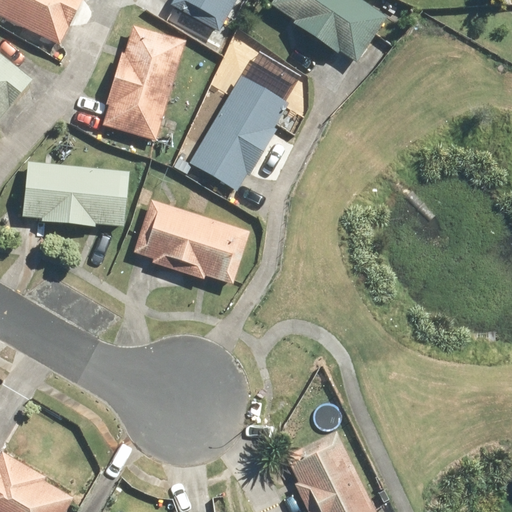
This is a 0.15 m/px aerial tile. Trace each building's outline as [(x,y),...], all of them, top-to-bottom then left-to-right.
[(0,0),(0,19),(56,46),(78,0),(0,0)] [(174,0),(172,5),(223,32),(240,0),(174,0)] [(369,0),(279,0),(275,7),(357,63),(390,15),(369,0)] [(104,126),(157,142),(186,45),(134,29),(104,126)] [(0,50),(0,123),(36,78),(0,50)] [(243,78),(192,161),(242,191),(293,108),(243,78)] [(131,173),(30,163),(24,223),(125,233),(131,173)] [(250,232),(151,202),(134,259),(232,289),(250,232)] [(374,511),(339,436),(288,459),(312,511),(374,511)] [(67,511),(73,500),(0,463),(0,511),(67,511)]
